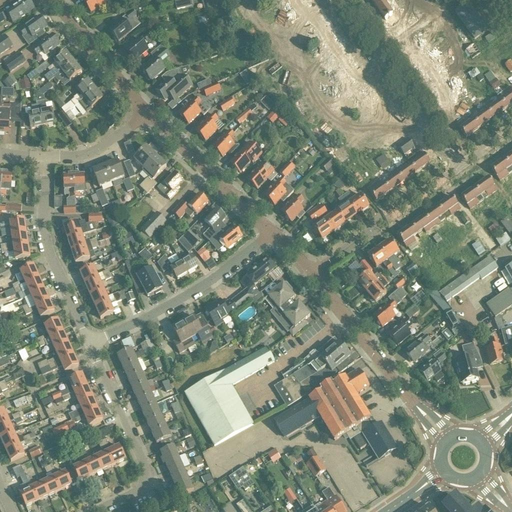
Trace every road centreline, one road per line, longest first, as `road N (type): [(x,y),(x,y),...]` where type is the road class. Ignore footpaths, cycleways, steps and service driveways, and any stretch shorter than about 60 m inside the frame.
road 1 (residential): [(91,342),(210,285),(275,238)]
road 2 (residential): [(95,511),(149,477),(91,342)]
road 3 (residential): [(91,342),(45,240),(46,157)]
road 4 (residential): [(312,274),(463,164)]
road 5 (residential): [(275,238),(147,116)]
road 6 (residential): [(415,405),(312,274)]
road 7 (residential): [(147,116),(56,0)]
road 8 (unknown): [(510,416),(474,318),(478,296),(490,288)]
road 9 (residential): [(413,100),(342,0)]
